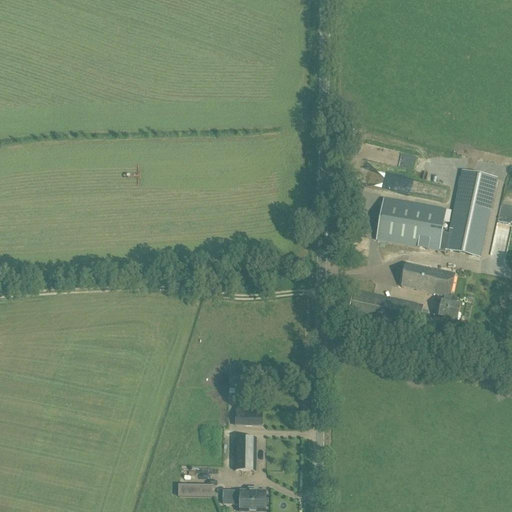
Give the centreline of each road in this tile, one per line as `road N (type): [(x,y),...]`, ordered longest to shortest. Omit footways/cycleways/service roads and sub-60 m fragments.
road 1 (tertiary): [(320,338),(324,0)]
road 2 (track): [(321,295),(138,286),(0,295)]
road 3 (residential): [(511,382),(320,338)]
road 4 (tertiary): [(318,511),(320,338)]
